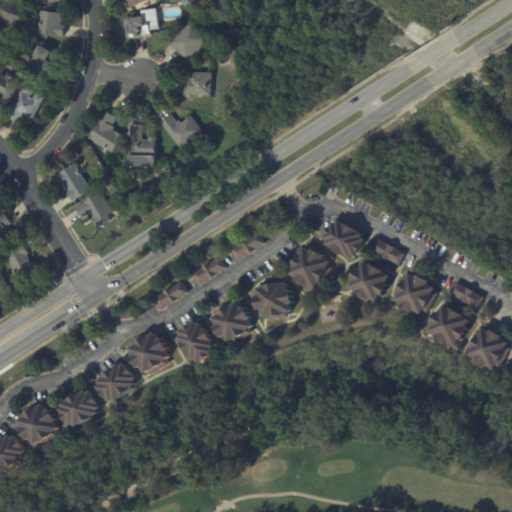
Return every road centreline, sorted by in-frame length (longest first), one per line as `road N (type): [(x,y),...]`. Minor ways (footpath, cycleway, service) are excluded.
road 1 (secondary): [(407,69),(0,332)]
road 2 (secondary): [(98,296),(431,82)]
road 3 (residential): [(94,0),(97,46),(77,115),(20,176)]
road 4 (tertiary): [(98,296),(0,151)]
